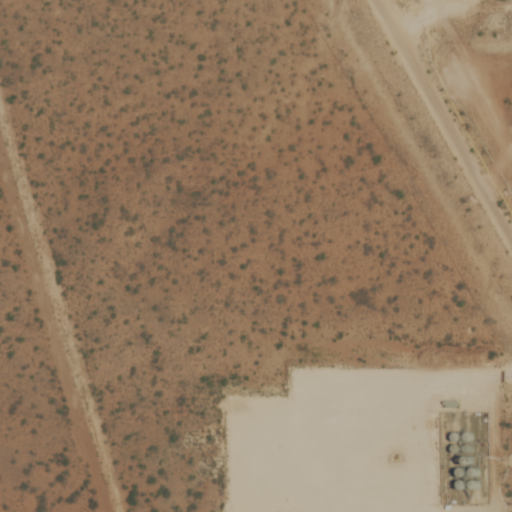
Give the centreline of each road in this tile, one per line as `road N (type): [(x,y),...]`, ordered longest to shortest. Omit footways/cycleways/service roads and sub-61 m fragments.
road 1 (residential): [(511,239),(377,0)]
road 2 (residential): [(285,399),(511,363)]
